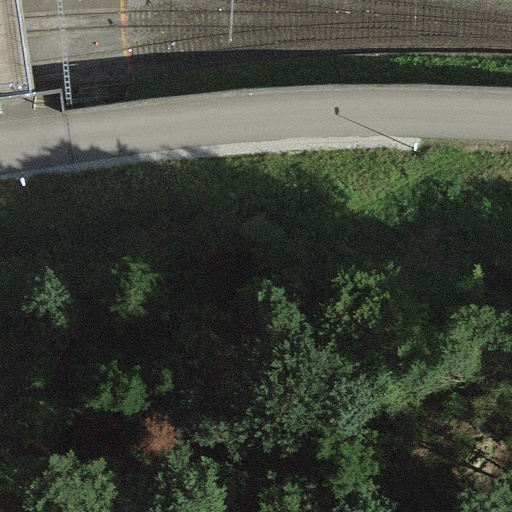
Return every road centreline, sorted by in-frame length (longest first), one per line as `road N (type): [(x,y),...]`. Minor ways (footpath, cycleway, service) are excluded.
road 1 (unclassified): [(511,120),(218,123),(0,148)]
road 2 (track): [(419,511),(0,426)]
